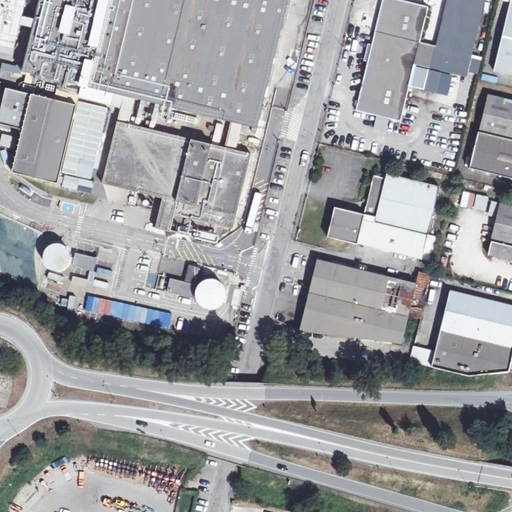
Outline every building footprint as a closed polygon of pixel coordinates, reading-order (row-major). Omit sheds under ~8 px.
[(0,0),(0,46),(14,49),(25,0),(40,0),(22,71),(73,84),(67,103),(32,95),(12,174),(59,185),(80,98),(122,109),(104,183),(143,194),(140,207),(157,212),(154,228),(219,244),(223,227),(235,229),(253,154),(237,150),(243,124),(259,128),(290,0),(0,0)] [(389,0),(383,0),(369,55),(413,67),(467,79),(485,0),(447,0),(435,50),(419,45),(427,9),(389,0)] [(511,7),(495,72),(511,76),(511,7)] [(400,126),(413,67),(369,55),(355,115),(400,126)] [(480,136),(511,141),(511,102),(490,98),(489,100),(485,98),(486,94),(482,93),(479,107),(486,109),(480,136)] [(2,133),(0,140),(0,144),(12,148),(15,137),(2,133)] [(511,141),(480,136),(471,171),(511,180),(511,141)] [(0,160),(0,166),(7,168),(9,162),(0,160)] [(386,182),(374,179),(364,216),(335,209),(327,239),(422,263),(440,189),(387,177),(386,182)] [(511,206),(502,204),(490,255),(511,259),(511,206)] [(450,250),(452,235),(446,234),(443,249),(450,250)] [(47,244),(44,247),(42,251),(42,255),(43,260),(44,264),(46,267),(50,269),(58,271),(62,270),(65,268),(70,264),(72,259),(72,253),(70,247),(65,242),(58,240),(54,241),(50,242),(47,244)] [(98,257),(77,252),(74,265),(95,270),(98,257)] [(452,267),(453,256),(441,255),(440,267),(452,267)] [(417,283),(319,260),(302,330),(404,343),(412,316),(423,320),(433,275),(420,272),(417,283)] [(42,290),(60,294),(63,276),(45,272),(42,290)] [(167,276),(160,275),(156,289),(164,291),(167,276)] [(194,283),(172,277),(168,291),(191,297),(194,283)] [(205,278),(200,281),(196,286),(195,293),(197,300),(200,305),(208,308),(215,307),(220,304),(224,301),(226,296),(225,290),(224,285),(219,280),(212,277),(205,278)] [(439,350),(436,368),(470,378),(511,373),(511,366),(511,309),(454,294),(439,350)] [(87,313),(87,314),(108,317),(111,303),(63,296),(61,309),(87,313)] [(182,329),(184,313),(118,303),(116,320),(182,329)] [(235,330),(227,328),(225,337),(233,338),(235,330)] [(436,368),(439,350),(417,345),(412,363),(436,368)]
